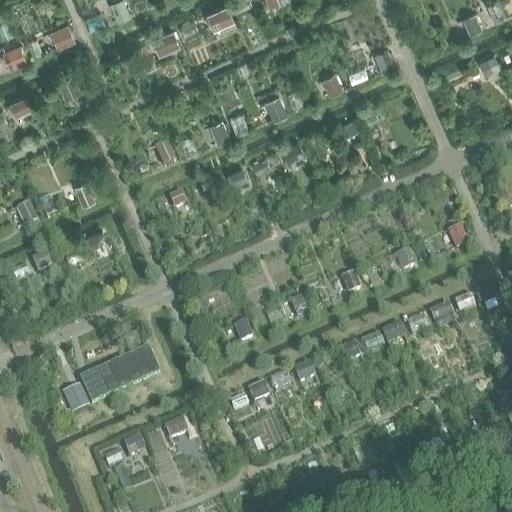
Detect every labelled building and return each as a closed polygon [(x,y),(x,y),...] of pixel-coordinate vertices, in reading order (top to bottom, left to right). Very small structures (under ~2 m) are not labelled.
[(122,0),(119,0),(111,4),(118,20),(129,15),(122,0)] [(265,0),(269,8),(287,0),(265,0)] [(225,7),(207,16),(213,30),(232,22),(225,7)] [(474,14),(464,19),(470,33),(481,29),(474,14)] [(67,25),(52,32),(59,47),(74,41),(67,25)] [(173,32),(154,40),(161,55),(179,47),(173,32)] [(20,46),(4,53),(11,67),(26,60),(20,46)] [(386,50),(375,55),(382,71),(393,67),(386,50)] [(494,56),(480,62),(484,74),(499,67),(494,56)] [(335,74),(324,79),(330,94),(342,89),(335,74)] [(74,75),(57,82),(65,100),(82,93),(74,75)] [(26,97),(9,104),(15,116),(32,109),(26,97)] [(279,97),(267,102),(274,119),(286,114),(279,97)] [(352,121),(339,128),(343,138),(357,132),(352,121)] [(222,122),(211,126),(218,143),(229,139),(222,122)] [(298,144),(281,151),(287,164),(304,156),(298,144)] [(167,145),(156,150),(163,167),(174,162),(167,145)] [(242,169),(227,175),(232,186),(247,179),(242,169)] [(180,194),(171,198),(176,209),(185,205),(180,194)] [(459,229),(448,234),(455,248),(466,243),(459,229)] [(102,230),(87,237),(93,248),(107,242),(102,230)] [(408,253),(397,258),(403,272),(414,267),(408,253)] [(46,256),(30,263),(37,276),(53,268),(46,256)] [(354,276),(343,281),(349,295),(360,290),(354,276)] [(494,287),(475,295),(480,306),(499,298),(494,287)] [(301,298),(290,303),(297,318),(307,313),(301,298)] [(449,305),(430,313),(435,323),(453,315),(449,305)] [(246,322),(234,327),(241,343),(253,338),(246,322)] [(399,327),(382,334),(387,346),(404,339),(399,327)] [(355,347),(340,353),(344,365),(360,358),(355,347)] [(148,349),(79,381),(91,407),(160,376),(148,349)] [(39,358),(33,364),(38,370),(44,363),(39,358)] [(310,366),(295,373),(300,383),(314,377),(310,366)] [(263,386),(247,393),(252,405),(268,398),(263,386)] [(75,413),(86,408),(80,393),(68,398),(75,413)] [(182,422),(165,429),(170,440),(187,433),(182,422)] [(504,437),(493,441),(499,457),(510,452),(504,437)] [(139,438),(123,445),(129,458),(145,451),(139,438)] [(479,439),(465,445),(473,463),(487,457),(479,439)] [(460,454),(447,459),(454,477),(467,472),(460,454)] [(433,467),(422,472),(430,489),(441,485),(433,467)] [(413,477),(403,482),(409,496),(419,492),(413,477)] [(375,511),(368,497),(356,502),(360,511),(375,511)]
